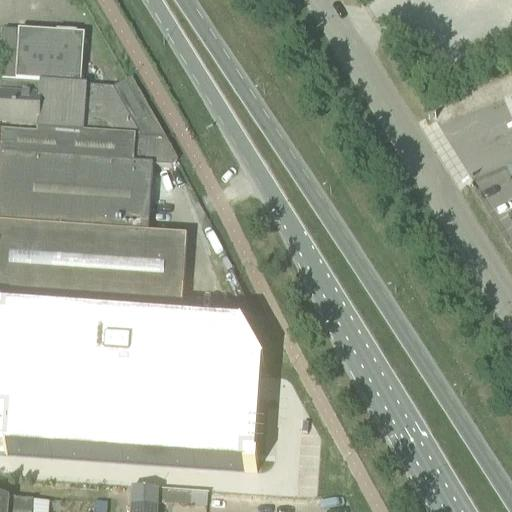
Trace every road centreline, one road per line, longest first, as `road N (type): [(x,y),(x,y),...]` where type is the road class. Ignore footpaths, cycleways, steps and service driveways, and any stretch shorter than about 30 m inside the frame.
road 1 (secondary): [(511,495),(182,0)]
road 2 (secondary): [(150,0),(453,511)]
road 3 (unclassified): [(511,312),(320,0)]
